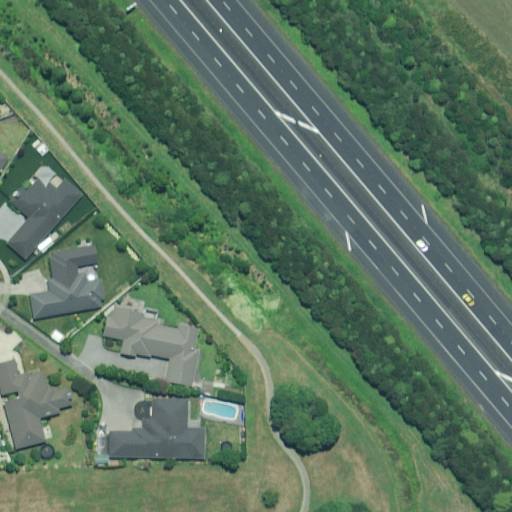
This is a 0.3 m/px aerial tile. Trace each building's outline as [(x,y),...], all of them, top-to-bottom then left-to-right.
[(0,174),(9,160),(0,153),(0,174)] [(55,174),(45,165),(35,175),(37,177),(26,189),(23,187),(10,201),(28,218),(6,242),(25,259),(71,208),(70,206),(82,194),(66,179),(57,189),(49,181),(55,174)] [(34,317),(105,306),(101,279),(87,282),(86,274),(80,274),(79,264),(52,268),(53,277),(47,278),(49,292),(30,295),(34,317)] [(178,329),(156,325),(157,321),(143,318),(143,314),(114,308),(112,317),(107,316),(103,336),(123,340),(121,353),(135,356),(136,352),(169,359),(165,382),(193,387),(200,350),(194,349),(198,329),(178,325),(178,329)] [(60,407),(71,403),(67,387),(55,390),(55,387),(48,389),(42,369),(19,375),(15,359),(0,363),(0,390),(1,395),(16,391),(18,398),(3,402),(16,449),(45,441),(39,416),(61,410),(60,407)] [(219,387),(204,382),(201,391),(216,396),(219,387)] [(151,418),(143,418),(143,427),(134,427),(134,432),(99,432),(98,453),(108,454),(108,457),(204,459),(204,428),(197,428),(197,421),(188,420),(188,400),(152,399),(151,418)]
